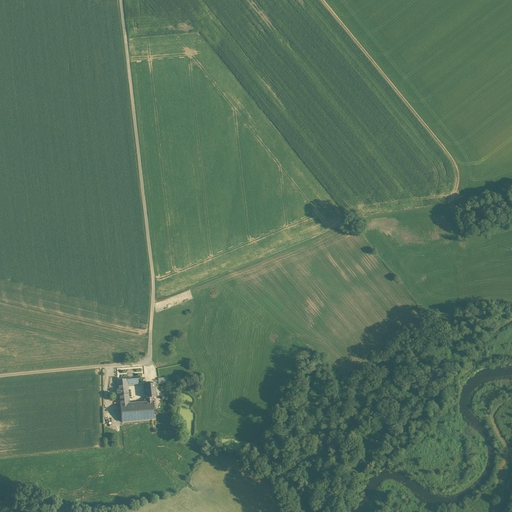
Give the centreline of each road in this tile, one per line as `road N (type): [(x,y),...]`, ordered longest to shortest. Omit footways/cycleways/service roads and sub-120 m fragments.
road 1 (track): [(0,372),(142,361),(152,351),(156,274),(124,0)]
road 2 (track): [(324,0),(454,157),(457,190)]
